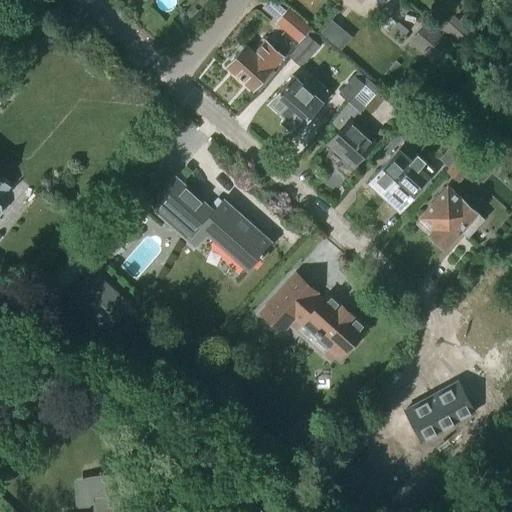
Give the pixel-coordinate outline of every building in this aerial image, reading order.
[(456,44),(470,29),(447,9),(434,24),(456,44)] [(300,44),(312,30),(290,11),(278,24),(300,44)] [(332,20),(321,33),(331,41),(342,28),(332,20)] [(434,66),(453,44),(427,22),(409,43),(434,66)] [(312,30),(308,35),(316,43),(321,38),(312,30)] [(301,68),(320,46),(308,36),(289,57),(301,68)] [(283,58),(266,43),(255,55),(246,47),(228,67),(254,90),(283,58)] [(340,95),(350,104),(370,81),(360,72),(340,95)] [(300,82),(293,76),(269,104),(286,119),(319,81),(316,79),(311,85),(303,79),(300,82)] [(312,124),(319,116),(314,112),(323,101),(321,99),(329,90),(319,81),(286,119),(282,125),(292,133),(297,127),(299,130),(307,120),(312,124)] [(370,81),(350,104),(360,112),(380,90),(370,81)] [(405,96),(395,106),(403,114),(413,105),(405,96)] [(353,167),(374,144),(349,121),(328,145),(353,167)] [(398,134),(383,151),(388,155),(403,138),(398,134)] [(466,151),(457,143),(441,160),(450,168),(466,151)] [(383,194),(412,163),(412,162),(418,156),(404,144),(370,182),(383,194)] [(471,146),(466,151),(450,168),(448,171),(459,182),(482,157),(471,146)] [(401,210),(429,178),(435,172),(418,156),(412,162),(412,163),(383,194),(401,210)] [(0,214),(2,212),(1,205),(0,204),(0,200),(11,186),(3,180),(0,177),(0,214)] [(202,226),(208,217),(189,201),(194,196),(175,179),(174,178),(147,208),(167,226),(172,221),(182,230),(177,235),(187,243),(202,226)] [(448,246),(461,231),(468,238),(484,220),(448,187),(421,217),(435,230),(429,236),(441,246),(448,246)] [(269,243),(223,202),(224,202),(223,201),(208,217),(202,226),(249,268),(271,244),(270,243),(269,243)] [(124,215),(126,216),(111,232),(120,240),(134,224),(135,224),(147,211),(136,202),(124,215)] [(104,333),(121,314),(83,280),(66,299),(104,333)] [(341,307),(327,294),(320,302),(312,294),(302,306),(282,289),(261,313),(281,331),(295,315),(314,332),(312,334),(317,338),(319,337),(340,356),(365,329),(351,316),(352,315),(341,306),(341,307)] [(452,374),(394,393),(405,428),(465,407),(452,374)] [(283,438),(296,450),(314,430),(301,418),(283,438)] [(216,490),(240,471),(235,464),(210,483),(216,490)] [(138,511),(119,511),(118,501),(132,500),(130,480),(117,479),(104,479),(92,481),(79,484),(80,504),(94,503),(94,511),(144,511),(138,511)] [(271,511),(262,511),(240,484),(224,497),(236,511),(291,511),(284,502),(271,511)]
